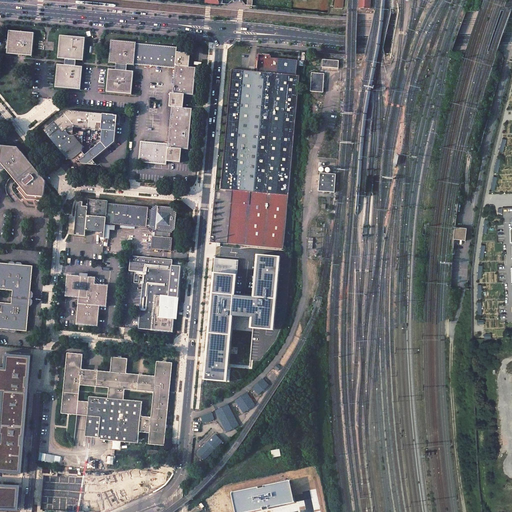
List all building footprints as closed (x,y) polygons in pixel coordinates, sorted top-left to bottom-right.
[(359,0),(360,8),(370,8),(370,0),(359,0)] [(35,32),(9,30),(7,54),(33,56),(35,32)] [(87,37),(61,34),(59,58),(65,59),(65,64),(58,63),(56,87),(82,89),(84,66),(76,65),(77,59),(85,60),(87,37)] [(138,41),(112,38),(110,62),(117,62),(116,68),(109,68),(107,91),(133,93),(135,70),(128,69),(129,64),(135,64),(135,63),(137,42),(138,42),(138,41)] [(178,46),(138,42),(137,42),(135,63),(176,67),(174,91),(171,91),(170,105),(173,105),(170,142),(142,140),(140,161),(168,163),(168,160),(182,162),(183,148),(189,148),(193,107),(185,106),(186,95),(186,92),(194,93),(197,66),(191,65),(192,52),(178,50),(178,46)] [(232,69),(221,189),(232,190),(227,243),(284,249),(299,75),(296,75),(297,60),(271,57),(271,55),(259,54),(257,71),(232,69)] [(339,61),(323,60),(322,67),(338,68),(339,61)] [(324,73),(312,73),(310,91),(323,92),(324,73)] [(66,114),(62,116),(61,116),(59,118),(44,130),(67,158),(73,158),(74,158),(77,162),(93,164),(94,164),(95,163),(95,162),(95,161),(95,160),(94,160),(93,159),(116,141),(117,125),(120,125),(121,116),(115,115),(68,110),(65,113),(66,114)] [(0,169),(3,170),(5,168),(19,186),(17,188),(26,199),(50,201),(50,198),(51,189),(45,183),(46,180),(18,147),(2,145),(2,147),(0,146),(0,169)] [(336,174),(320,173),(318,191),(334,192),(336,174)] [(88,206),(83,205),(78,205),(75,235),(85,236),(86,230),(101,232),(100,237),(104,237),(106,223),(108,203),(108,200),(89,198),(88,206)] [(108,203),(106,223),(110,223),(147,227),(147,224),(151,224),(151,226),(154,229),(156,230),(155,235),(153,235),(151,248),(172,250),(173,237),(170,236),(170,231),(172,231),(177,228),(178,211),(174,206),(156,204),(153,208),(153,209),(149,209),(149,207),(108,203)] [(110,224),(110,223),(106,223),(104,237),(104,239),(109,239),(110,230),(115,230),(116,225),(110,224)] [(467,229),(455,228),(454,240),(466,241),(467,229)] [(170,259),(148,257),(143,257),(126,255),(124,270),(141,271),(138,308),(136,308),(136,311),(135,310),(135,312),(137,312),(136,327),(171,330),(174,297),(176,297),(179,266),(170,265),(170,259)] [(275,327),(282,264),(259,261),(255,296),(237,294),(240,260),(215,258),(205,373),(230,374),(235,325),(275,327)] [(30,306),(33,304),(34,293),(31,290),(33,265),(0,262),(0,328),(27,330),(30,306)] [(95,277),(67,275),(66,296),(82,298),(82,304),(79,304),(77,324),(98,326),(99,306),(107,306),(108,285),(95,284),(95,277)] [(66,353),(62,414),(87,416),(85,438),(113,440),(112,449),(120,450),(121,442),(138,443),(139,432),(149,433),(148,445),(165,446),(172,363),(156,361),(155,376),(150,376),(151,368),(139,368),(139,375),(126,374),(128,359),(112,357),(110,372),(81,370),(83,354),(66,353)] [(0,427),(0,473),(23,475),(33,357),(6,354),(5,368),(0,367),(0,393),(3,394),(0,427)] [(263,379),(253,388),(258,395),(269,385),(263,379)] [(243,413),(255,405),(247,393),(235,400),(243,413)] [(215,410),(225,432),(239,426),(229,404),(215,410)] [(201,417),(203,423),(214,419),(212,413),(201,417)] [(216,434),(196,453),(204,460),(223,442),(216,434)] [(271,451),(273,458),(281,456),(279,449),(271,451)] [(42,488),(41,510),(81,511),(97,511),(106,511),(165,482),(168,472),(157,472),(118,479),(117,477),(89,490),(42,488)] [(258,487),(230,493),(234,511),(252,511),(295,503),(290,480),(264,486),(265,488),(259,489),(258,487)] [(0,509),(20,511),(22,486),(0,484),(0,509)]
